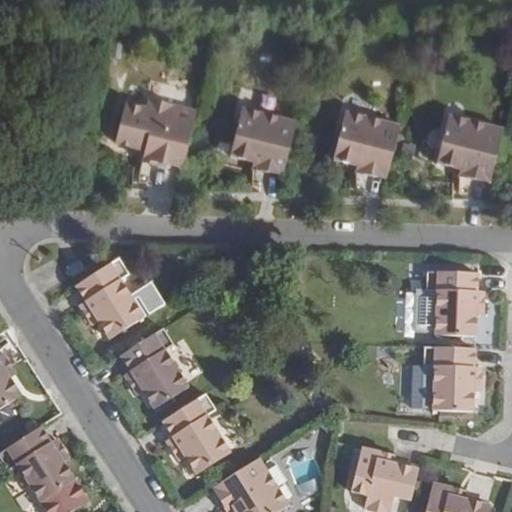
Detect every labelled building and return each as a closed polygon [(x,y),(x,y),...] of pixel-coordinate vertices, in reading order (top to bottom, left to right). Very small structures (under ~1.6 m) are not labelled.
[(177,164),(191,108),(143,97),(141,106),(121,101),(111,141),(141,148),(153,151),(151,158),(177,164)] [(279,166),(291,118),(237,105),(224,153),(249,159),(279,166)] [(383,169),(395,122),(341,108),(328,156),(354,162),(383,169)] [(486,173),(498,125),(445,111),(432,159),(458,166),(486,173)] [(153,151),(141,148),(137,161),(149,164),(151,158),(153,151)] [(278,174),(279,166),(249,159),(247,166),(278,174)] [(381,177),(383,169),(354,162),(351,171),(381,177)] [(484,180),(486,173),(458,166),(456,173),(484,180)] [(130,275),(129,274),(118,257),(75,284),(87,303),(99,324),(110,340),(145,317),(122,281),(130,275)] [(67,267),(72,276),(83,269),(78,261),(67,267)] [(479,320),(480,295),(481,273),(428,271),(428,292),(437,292),(436,336),(478,337),(479,320)] [(489,296),(480,295),(479,320),(488,320),(489,296)] [(92,328),(99,324),(87,303),(80,308),(92,328)] [(175,345),(164,327),(119,355),(130,372),(144,393),(154,409),(189,387),(166,351),(175,345)] [(477,370),(478,348),(420,346),(420,366),(435,367),(433,408),(433,410),(476,411),(477,394),(477,370)] [(299,354),(286,363),(294,375),(307,367),(299,354)] [(3,357),(0,359),(0,368),(9,382),(16,377),(3,357)] [(433,408),(435,367),(420,366),(410,366),(408,407),(433,408)] [(0,368),(0,410),(19,398),(9,382),(0,368)] [(487,370),(477,370),(477,394),(485,394),(487,370)] [(137,398),(144,393),(130,372),(124,376),(137,398)] [(205,392),(161,421),(173,438),(186,459),(196,475),(231,453),(208,416),(217,411),(205,392)] [(49,445),(38,428),(0,452),(0,464),(5,473),(14,467),(38,504),(42,511),(72,511),(86,504),(73,482),(62,466),(49,445)] [(186,459),(173,438),(166,443),(179,463),(186,459)] [(56,441),(49,445),(62,466),(70,462),(56,441)] [(390,465),(390,463),(393,451),(378,447),(376,453),(374,462),(390,465)] [(410,502),(418,469),(390,463),(390,465),(374,462),(376,453),(360,449),(350,491),(351,493),(366,497),(363,509),(374,511),(390,511),(394,498),(410,502)] [(218,484),(233,508),(235,511),(280,511),(291,505),(260,457),(218,484)] [(218,484),(211,488),(225,511),(226,511),(233,508),(218,484)] [(449,484),(448,489),(446,497),(461,501),(462,498),(465,487),(449,484)] [(446,497),(448,489),(433,485),(426,511),(488,511),(490,505),(462,498),(461,501),(446,497)]
